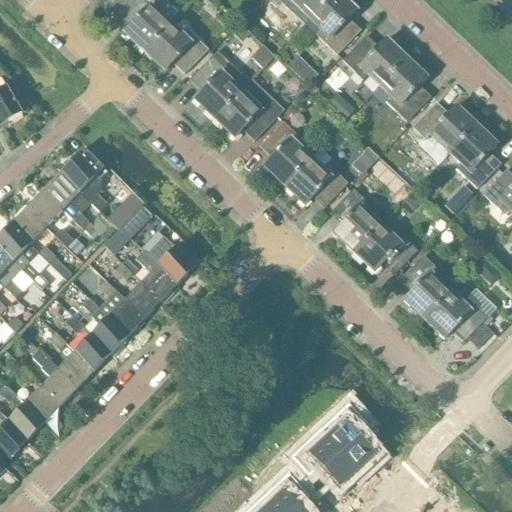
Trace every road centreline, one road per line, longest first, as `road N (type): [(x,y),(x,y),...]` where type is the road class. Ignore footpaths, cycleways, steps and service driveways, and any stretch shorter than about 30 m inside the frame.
road 1 (residential): [(19,511),(278,243)]
road 2 (residential): [(464,400),(438,390),(278,243)]
road 3 (residential): [(278,243),(114,80)]
road 4 (residential): [(511,110),(395,0)]
road 5 (residential): [(0,183),(114,80)]
